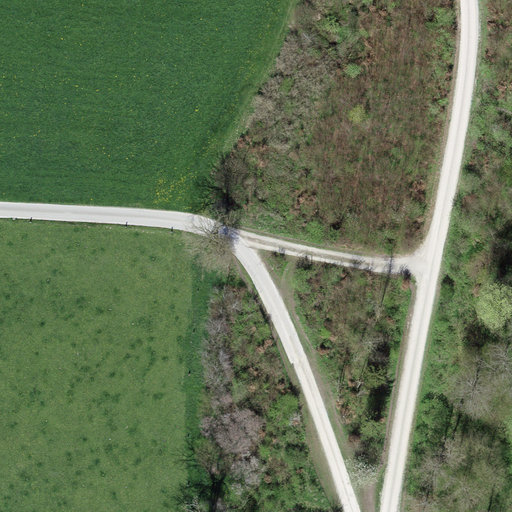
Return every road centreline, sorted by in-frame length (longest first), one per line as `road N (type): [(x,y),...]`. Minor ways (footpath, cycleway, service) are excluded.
road 1 (track): [(0,208),(189,221),(236,241),(278,308),(350,511)]
road 2 (track): [(465,0),(472,50),(389,511)]
road 3 (track): [(236,241),(375,266),(428,265)]
